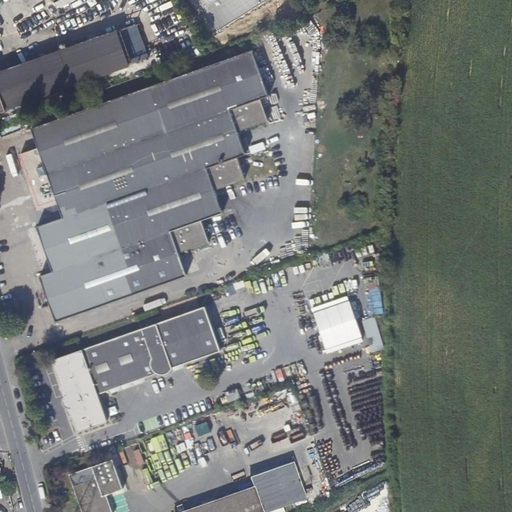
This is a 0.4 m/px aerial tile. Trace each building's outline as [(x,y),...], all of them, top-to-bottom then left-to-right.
[(270,0),(198,0),(218,31),(270,0)] [(0,112),(130,66),(121,41),(2,82),(0,78),(0,112)] [(225,212),(218,189),(248,180),(243,167),(247,165),(246,161),(256,157),(254,152),(249,154),(243,136),(271,126),(263,103),(271,100),(254,49),(34,125),(41,145),(23,150),(40,204),(60,198),(65,214),(41,223),(55,268),(42,272),(57,319),(188,274),(181,252),(211,242),(204,219),(225,212)] [(326,348),(363,337),(350,295),(313,306),(326,348)] [(173,378),(168,363),(171,362),(175,372),(179,371),(180,374),(187,371),(228,357),(224,344),(209,301),(56,356),(62,373),(71,397),(82,429),(112,418),(107,403),(112,401),(111,398),(119,396),(154,383),(166,379),(173,378)] [(375,316),(362,320),(372,351),(384,348),(375,316)] [(120,398),(154,386),(154,383),(119,396),(120,398)] [(271,438),(334,416),(328,398),(302,408),(204,442),(210,460),(239,450),(271,438)] [(111,511),(105,493),(123,486),(113,456),(88,465),(92,479),(74,485),(83,511),(111,511)] [(263,511),(255,488),(187,511),(263,511)]
